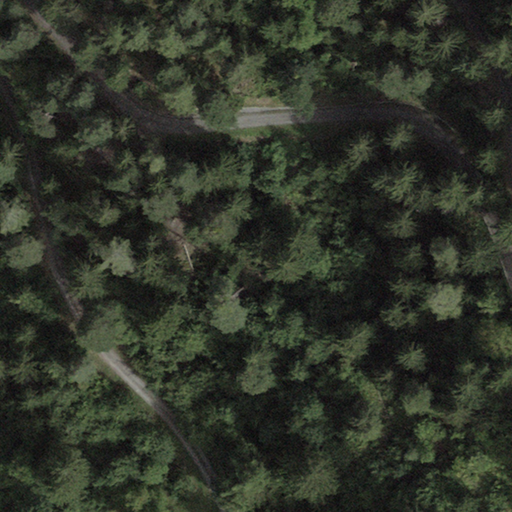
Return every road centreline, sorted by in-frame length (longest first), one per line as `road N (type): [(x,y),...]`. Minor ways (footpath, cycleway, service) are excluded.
road 1 (track): [(26,0),(152,124),(408,115),(464,160),(511,257)]
road 2 (track): [(231,511),(193,442),(78,316),(49,246),(22,120),(0,79)]
